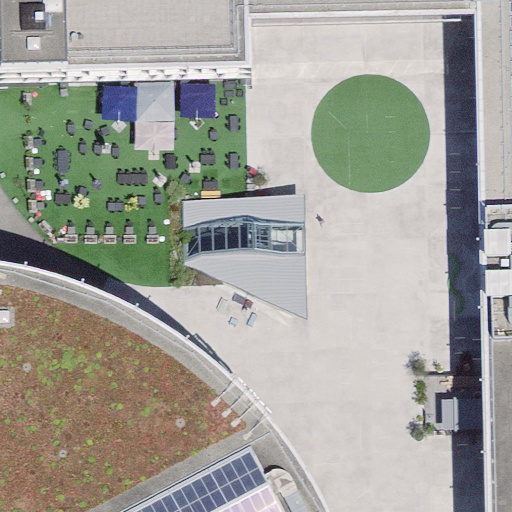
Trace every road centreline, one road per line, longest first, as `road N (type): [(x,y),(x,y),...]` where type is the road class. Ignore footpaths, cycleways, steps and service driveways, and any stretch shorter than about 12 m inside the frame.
road 1 (unknown): [(511,457),(432,466),(288,462),(234,440),(212,415),(184,354),(156,270)]
road 2 (unknown): [(156,270),(511,276)]
road 3 (unknown): [(156,270),(85,108)]
